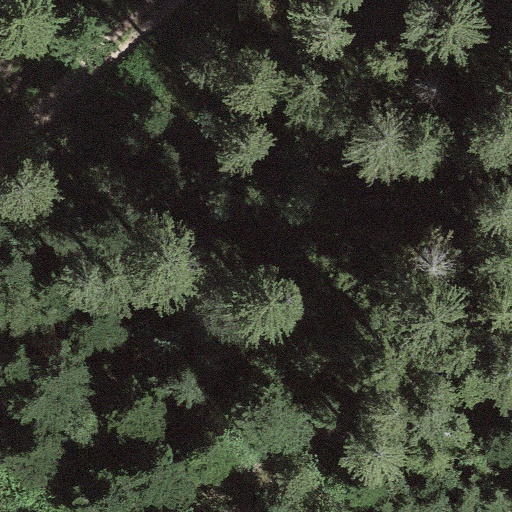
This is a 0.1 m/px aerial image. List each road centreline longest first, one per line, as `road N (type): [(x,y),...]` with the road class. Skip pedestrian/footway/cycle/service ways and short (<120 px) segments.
road 1 (track): [(177,0),(0,158)]
road 2 (track): [(0,121),(55,0)]
